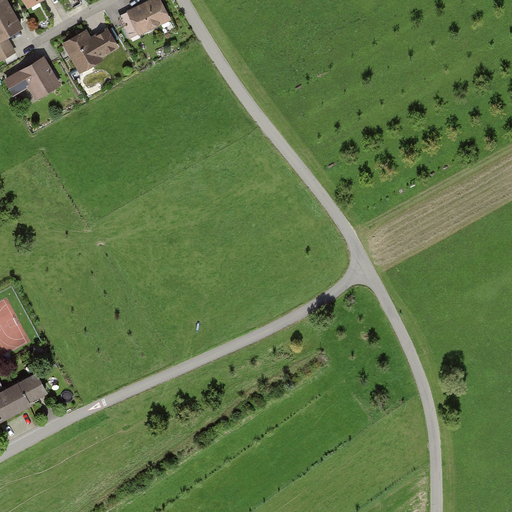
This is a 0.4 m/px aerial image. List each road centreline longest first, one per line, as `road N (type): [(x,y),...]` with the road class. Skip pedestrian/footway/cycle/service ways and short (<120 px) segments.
road 1 (residential): [(0,457),(289,320),(367,267)]
road 2 (residential): [(367,267),(183,0)]
road 3 (unclassified): [(436,511),(427,397),(367,267)]
road 4 (track): [(511,148),(351,237)]
